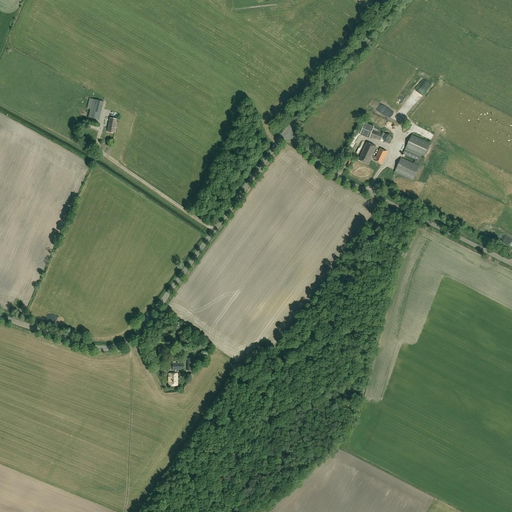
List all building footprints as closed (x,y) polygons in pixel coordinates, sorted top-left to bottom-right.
[(403,109),(410,100),(405,95),(397,104),(403,109)] [(103,102),(93,99),(89,99),(87,109),(90,110),(88,117),(99,120),(103,102)] [(114,133),(117,119),(110,118),(107,132),(114,133)] [(381,126),(388,128),(389,121),(383,119),(381,126)] [(381,141),(384,132),(374,128),(374,126),(364,122),(360,133),(370,138),(370,136),(381,141)] [(416,160),(414,164),(401,158),(395,173),(413,182),(420,167),(416,165),(418,161),(419,161),(421,156),(424,158),(430,144),(412,136),(403,154),(416,160)] [(400,153),(402,153),(406,145),(396,141),(394,147),(396,148),(395,150),(393,155),(399,157),(400,153)] [(369,165),(372,158),(375,160),(375,161),(382,164),(388,152),(380,149),(376,157),(373,155),(377,147),(367,143),(359,160),(369,165)] [(187,370),(190,370),(195,367),(196,358),(187,358),(187,370)] [(177,386),(177,374),(168,374),(168,386),(177,386)]
